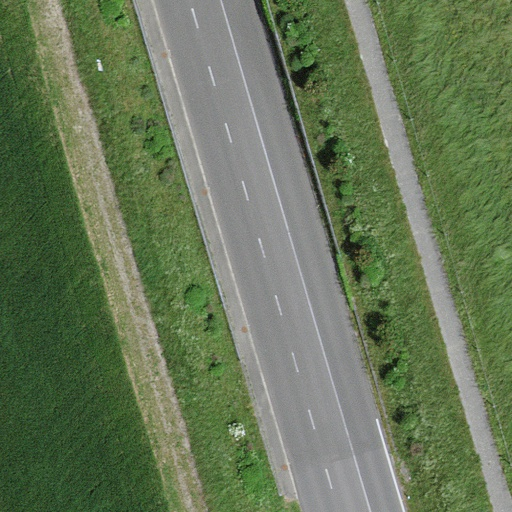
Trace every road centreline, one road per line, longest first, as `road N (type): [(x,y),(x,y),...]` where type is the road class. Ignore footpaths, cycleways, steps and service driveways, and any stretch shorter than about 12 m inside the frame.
road 1 (track): [(47,0),(202,511)]
road 2 (secondary): [(205,0),(360,511)]
